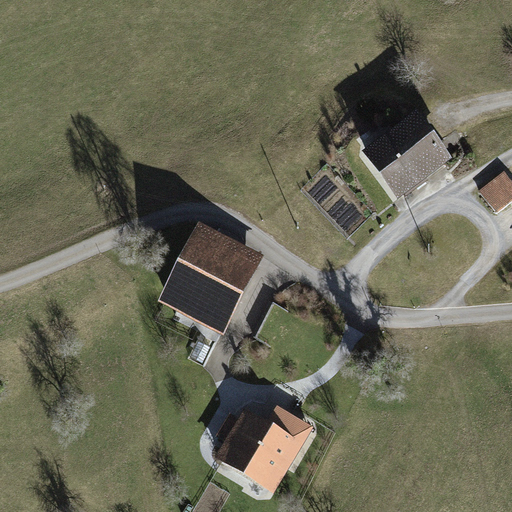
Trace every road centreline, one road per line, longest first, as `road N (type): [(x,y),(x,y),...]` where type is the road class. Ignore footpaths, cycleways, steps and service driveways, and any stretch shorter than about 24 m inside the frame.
road 1 (track): [(0,286),(171,222),(206,217),(241,228),(378,316),(511,312)]
road 2 (track): [(337,295),(400,224),(511,163)]
road 3 (track): [(223,386),(277,392),(328,380),(378,316)]
